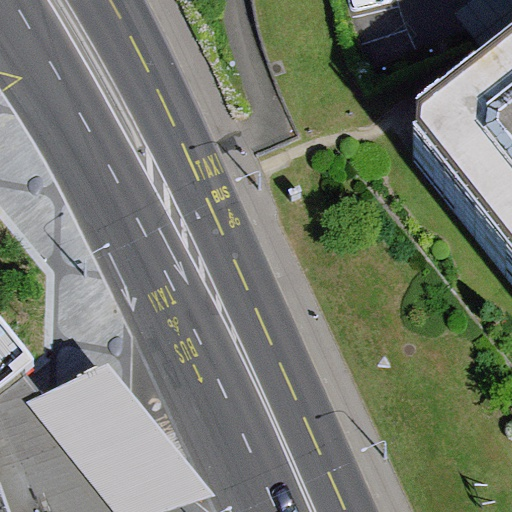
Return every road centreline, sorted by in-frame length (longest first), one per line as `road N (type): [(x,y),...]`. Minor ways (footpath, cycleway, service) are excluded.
road 1 (primary): [(13,0),(217,329)]
road 2 (primary): [(217,329),(208,208),(192,154),(111,0)]
road 3 (primary): [(297,511),(217,329)]
